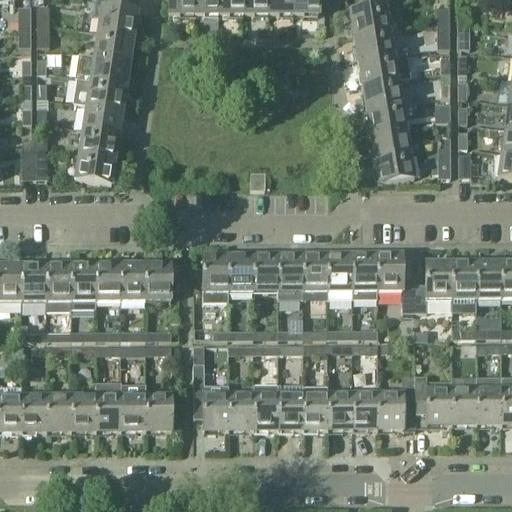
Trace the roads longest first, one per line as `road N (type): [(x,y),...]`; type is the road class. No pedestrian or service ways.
road 1 (residential): [(143,482),(511,484)]
road 2 (residential): [(132,213),(182,230),(327,231),(368,214)]
road 3 (residential): [(334,0),(330,42),(357,196),(368,214)]
road 4 (residential): [(132,213),(157,45),(152,0)]
road 5 (residential): [(143,482),(0,485)]
road 6 (residential): [(368,214),(511,213)]
road 7 (residential): [(0,210),(132,213)]
